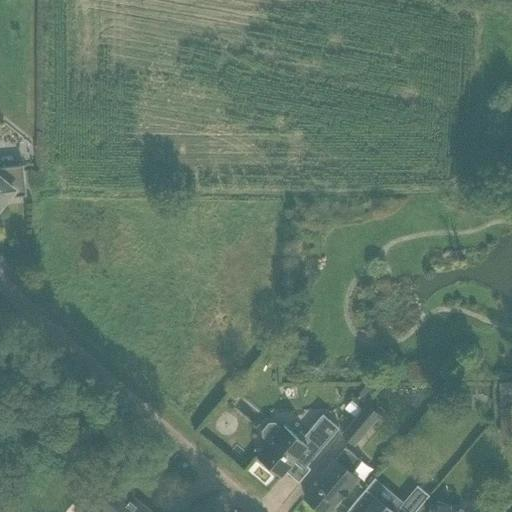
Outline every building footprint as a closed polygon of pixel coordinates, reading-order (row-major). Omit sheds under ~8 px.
[(0,208),(8,198),(26,196),(23,165),(0,167),(0,208)] [(355,397),(347,406),(358,414),(365,406),(355,397)] [(342,434),(355,445),(380,416),(366,405),(365,406),(358,414),(342,434)] [(511,407),(500,409),(502,432),(511,431),(511,407)] [(257,457),(281,477),(306,447),(317,455),(329,440),(339,429),(323,415),(305,436),(300,432),(296,436),(284,426),(281,429),(275,423),(269,424),(262,431),(263,437),(270,443),(257,457)] [(358,479),(351,473),(361,461),(345,447),(317,481),(304,497),(310,502),(312,505),(314,508),(317,510),(321,511),(322,511),(330,511),(340,501),(358,479)] [(418,485),(400,506),(406,511),(416,511),(430,495),(418,485)] [(149,511),(119,487),(109,499),(94,486),(75,509),(78,511),(100,511),(149,511)] [(394,511),(366,488),(346,511),(394,511)] [(462,511),(463,510),(459,509),(459,506),(450,506),(437,501),(435,506),(431,506),(430,511),(462,511)]
